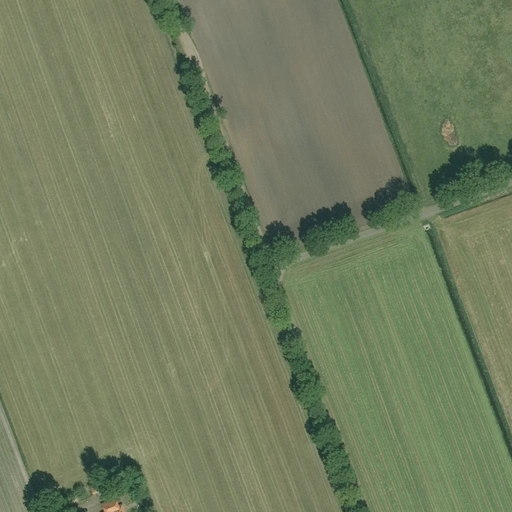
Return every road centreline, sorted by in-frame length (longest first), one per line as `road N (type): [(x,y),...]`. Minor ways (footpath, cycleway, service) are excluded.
road 1 (unclassified): [(169,0),(270,268)]
road 2 (unclassified): [(361,511),(270,268)]
road 3 (unclassified): [(270,268),(511,185)]
